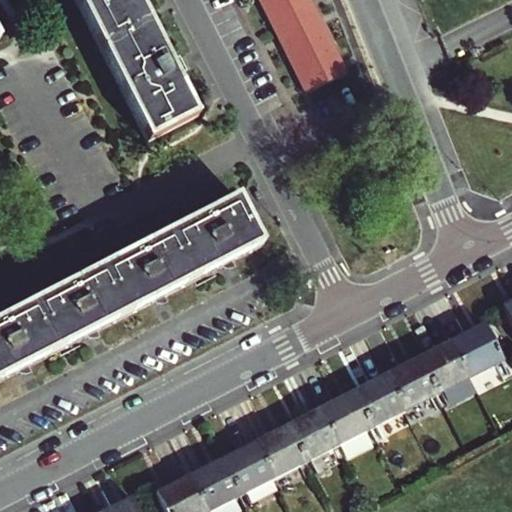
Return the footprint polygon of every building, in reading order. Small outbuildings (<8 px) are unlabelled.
[(74,0),(148,143),(195,120),(174,78),(184,72),(177,58),(167,63),(134,0),(74,0)] [(278,36),(316,17),(307,0),(275,0),(263,6),(278,36)] [(332,48),(316,17),(278,36),(295,67),(332,48)] [(332,48),(295,67),(310,97),(347,77),(332,48)] [(234,202),(0,322),(0,381),(259,248),(236,204),(234,202)] [(511,298),(498,306),(511,332),(511,298)] [(501,361),(482,324),(453,339),(472,376),(501,361)] [(472,376),(453,339),(420,356),(439,393),(472,376)] [(439,393),(420,356),(386,373),(405,411),(439,393)] [(405,411),(386,373),(353,390),(372,428),(405,411)] [(372,428),(353,390),(319,407),(339,445),(372,428)] [(339,445),(319,407),(285,425),(304,463),(339,445)] [(304,463),(285,425),(252,442),(271,479),(304,463)] [(252,442),(219,458),(239,496),(271,479),(252,442)] [(204,511),(208,511),(239,496),(219,458),(186,475),(204,511)] [(204,511),(186,475),(154,492),(164,511),(204,511)] [(136,511),(130,499),(104,511),(136,511)]
